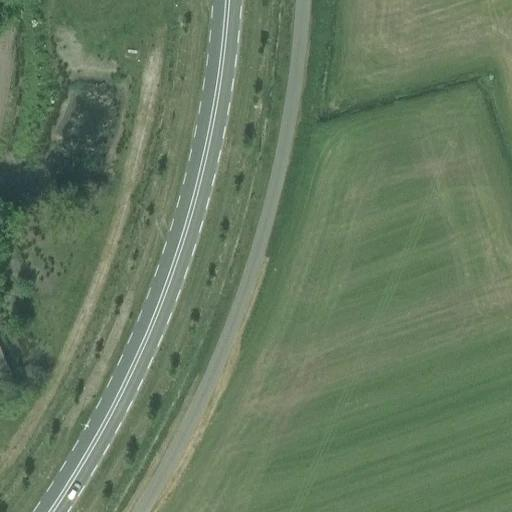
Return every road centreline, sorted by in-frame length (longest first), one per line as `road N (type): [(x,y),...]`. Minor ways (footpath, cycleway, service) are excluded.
road 1 (primary): [(49,511),(121,390),(177,253),(209,135),(226,0)]
road 2 (unclassified): [(302,0),(258,246),(204,392),(138,511)]
